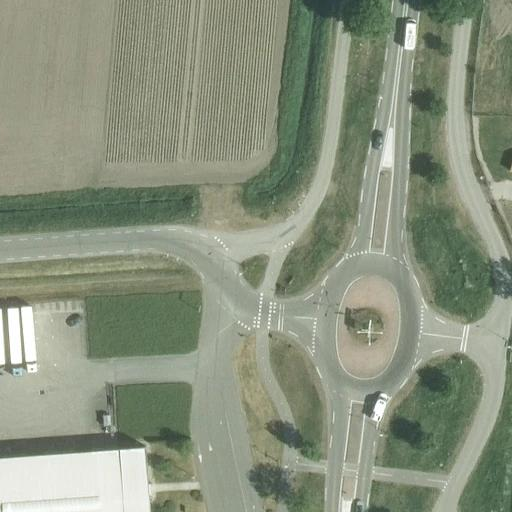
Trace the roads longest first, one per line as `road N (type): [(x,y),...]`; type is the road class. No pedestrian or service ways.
road 1 (unclassified): [(466,0),(455,137),(460,170),(500,259),(500,341)]
road 2 (unclassified): [(349,0),(327,165),(312,202),(286,231),(207,255)]
road 3 (tertiary): [(0,250),(176,240),(207,255)]
road 4 (primary): [(395,89),(354,267)]
road 5 (unclassified): [(500,341),(491,405),(442,511)]
road 6 (primary): [(393,270),(395,89)]
road 7 (tertiary): [(207,255),(242,305),(263,315),(324,320)]
road 8 (primary): [(338,381),(338,511)]
road 9 (primary): [(352,511),(381,388)]
